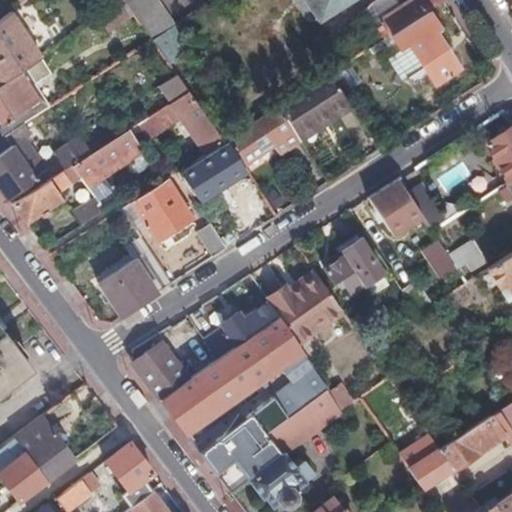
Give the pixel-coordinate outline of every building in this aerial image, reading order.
[(153,40),(177,24),(174,20),(166,9),(159,0),(125,0),(127,2),(134,13),(153,40)] [(307,0),(321,20),(351,0),(307,0)] [(442,0),(411,0),(382,19),(391,34),(412,20),(427,10),(442,0)] [(109,30),(134,13),(127,2),(101,19),(109,30)] [(412,20),(391,34),(400,49),(409,43),(422,65),(414,70),(426,88),(458,67),(435,32),(440,29),(428,11),(413,21),(412,20)] [(43,58),(12,13),(0,22),(0,78),(4,84),(13,78),(35,63),(43,58)] [(153,40),(173,68),(185,61),(196,34),(183,32),(177,24),(153,40)] [(112,63),(125,91),(145,82),(132,54),(112,63)] [(6,135),(18,127),(37,115),(25,96),(30,93),(28,89),(44,79),(35,63),(13,78),(14,79),(0,87),(0,122),(2,125),(6,135)] [(330,74),(280,106),(299,136),(350,104),(330,74)] [(162,85),(173,101),(189,91),(178,75),(162,85)] [(189,91),(173,101),(174,103),(209,153),(214,149),(224,142),(189,91)] [(25,96),(37,115),(43,112),(30,93),(25,96)] [(280,106),(228,140),(240,158),(257,146),(261,153),(274,145),(279,154),(301,140),(299,136),(280,106)] [(164,107),(153,114),(160,124),(170,116),(164,107)] [(511,180),(511,126),(485,144),(509,182),(511,180)] [(0,188),(9,200),(49,171),(18,127),(6,135),(0,139),(0,188)] [(89,155),(101,173),(141,147),(129,130),(93,153),(89,155)] [(67,170),(73,166),(89,155),(93,153),(81,135),(55,152),(67,170)] [(240,158),(244,164),(261,153),(257,146),(240,158)] [(209,153),(179,171),(195,195),(239,167),(228,152),(219,157),(214,149),(209,153)] [(459,154),(424,171),(435,193),(470,175),(459,154)] [(73,166),(87,184),(101,173),(89,155),(73,166)] [(154,172),(157,177),(163,173),(160,168),(156,170),(154,172)] [(13,205),(27,224),(64,199),(59,192),(72,184),(64,172),(13,205)] [(373,195),(368,198),(391,233),(420,214),(397,179),(373,195)] [(167,180),(133,202),(158,241),(193,219),(167,180)] [(460,205),(464,211),(504,185),(501,180),(460,205)] [(73,213),(83,226),(104,212),(99,204),(102,203),(87,184),(77,191),(86,204),(73,213)] [(206,245),(214,257),(228,248),(214,227),(202,234),(208,244),(206,245)] [(438,228),(432,232),(436,239),(443,234),(438,228)] [(111,300),(122,317),(172,284),(139,234),(125,244),(133,256),(97,280),(102,287),(111,300)] [(346,255),(325,268),(335,284),(341,280),(350,293),(364,284),(365,285),(382,274),(360,240),(343,251),(346,255)] [(441,246),(452,263),(460,258),(449,241),(441,246)] [(511,253),(488,269),(507,299),(511,296),(511,253)] [(293,291),(317,274),(314,270),(290,287),(293,291)] [(279,315),(297,343),(343,312),(317,274),(293,291),(290,287),(270,301),(279,315)] [(457,283),(463,279),(460,274),(454,278),(457,283)] [(106,303),(111,300),(102,287),(98,291),(106,303)] [(236,346),(279,315),(270,301),(244,319),(239,312),(221,324),(223,327),(236,346)] [(220,476),(232,492),(249,480),(284,454),(267,432),(310,402),(328,389),(297,343),(279,315),(236,346),(218,358),(188,379),(161,398),(187,433),(280,367),(293,385),(200,451),(220,476)] [(0,326),(0,394),(33,370),(0,326)] [(218,358),(236,346),(223,327),(205,339),(218,358)] [(389,377),(403,398),(412,392),(403,381),(401,382),(384,359),(394,352),(384,337),(368,347),(389,377)] [(133,361),(161,398),(188,379),(160,342),(133,361)] [(325,424),(310,402),(267,432),(284,454),(325,424)] [(440,450),(454,469),(506,437),(492,416),(440,450)] [(15,438),(48,481),(76,460),(55,432),(52,435),(40,419),(15,438)] [(418,433),(424,428),(422,424),(415,429),(418,433)] [(0,449),(0,473),(20,501),(48,481),(15,438),(0,449)] [(137,451),(131,443),(106,462),(128,491),(122,495),(131,508),(153,491),(144,480),(154,473),(137,451)] [(410,469),(423,488),(425,489),(452,470),(454,469),(440,450),(439,449),(410,469)] [(294,468),(284,454),(249,480),(263,498),(265,497),(272,507),(281,501),(283,504),(288,504),(293,500),(293,496),(291,493),(313,476),(303,462),(294,468)] [(84,478),(57,499),(66,511),(67,511),(99,488),(94,481),(89,484),(84,478)] [(167,511),(153,491),(131,508),(134,511),(167,511)] [(511,511),(511,494),(487,511),(511,511)] [(346,511),(345,510),(343,511),(333,498),(314,511),(346,511)]
